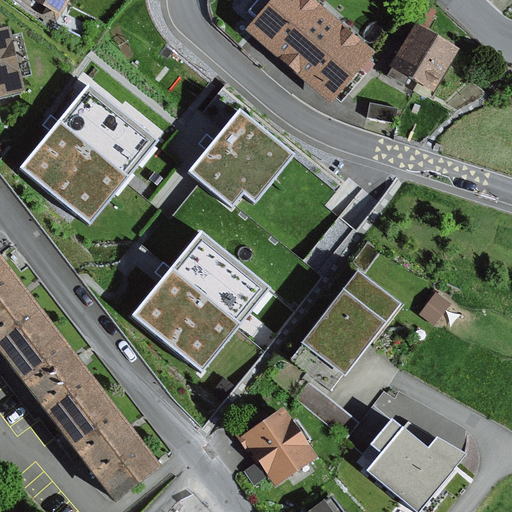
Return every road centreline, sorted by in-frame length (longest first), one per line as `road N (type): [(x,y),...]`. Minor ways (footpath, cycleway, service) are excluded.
road 1 (tertiary): [(0,198),(240,511)]
road 2 (residential): [(183,0),(197,28),(320,128),(511,192)]
